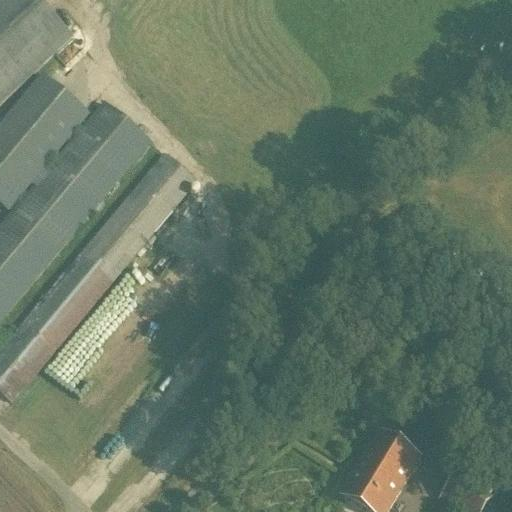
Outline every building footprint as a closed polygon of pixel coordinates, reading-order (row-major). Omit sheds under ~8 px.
[(0,0),(0,107),(73,39),(35,0),(0,0)] [(0,125),(0,207),(8,214),(89,116),(41,76),(0,125)] [(102,104),(0,226),(0,395),(11,405),(197,184),(164,156),(0,351),(0,324),(151,144),(102,104)] [(339,497),(363,511),(387,511),(420,458),(378,433),(339,497)] [(469,460),(438,501),(453,511),(484,511),(496,495),(493,493),(501,482),(469,460)]
